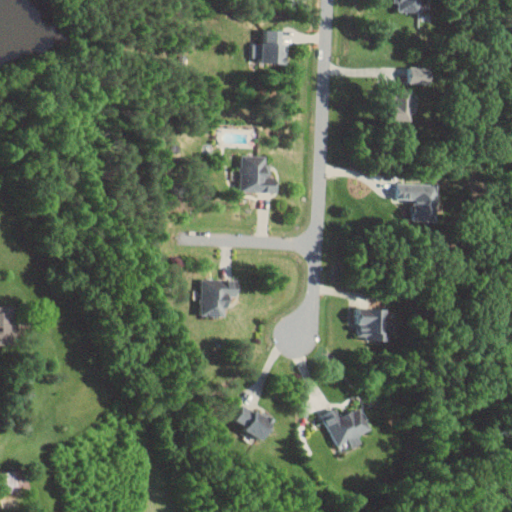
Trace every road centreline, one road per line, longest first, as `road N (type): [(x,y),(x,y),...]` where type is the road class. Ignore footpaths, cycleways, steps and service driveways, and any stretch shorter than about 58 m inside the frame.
road 1 (residential): [(300,333),(314,301),(329,0)]
road 2 (residential): [(188,242),(317,244)]
